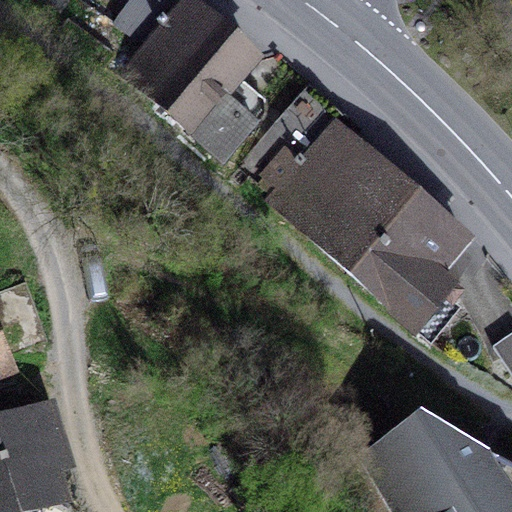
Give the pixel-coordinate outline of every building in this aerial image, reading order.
[(47,0),(60,9),(66,0),(47,0)] [(256,127),(225,99),(240,83),(256,64),(189,4),(169,26),(164,21),(158,27),(164,32),(124,77),(224,165),(257,128),(256,127)] [(264,105),(240,83),(225,99),(256,127),(264,118),(264,105)] [(270,206),(353,278),(418,205),(344,141),(335,132),(344,121),(310,91),(241,170),(275,200),(270,206)] [(335,132),(344,141),(354,130),(344,121),(335,132)] [(440,281),(468,249),(418,205),(353,278),(417,334),(447,300),(453,292),(440,281)] [(417,334),(431,346),(461,312),(447,300),(417,334)] [(0,375),(13,370),(0,333),(0,375)] [(511,377),(511,336),(493,349),(511,377)] [(0,511),(33,511),(55,506),(42,464),(66,457),(52,408),(0,423),(0,511)] [(389,511),(511,511),(511,500),(502,485),(484,495),(452,441),(420,422),(361,464),(389,511)] [(511,500),(511,474),(452,441),(484,495),(502,485),(511,500)]
